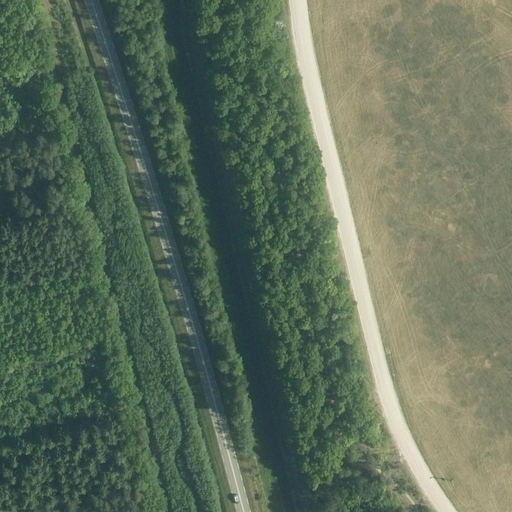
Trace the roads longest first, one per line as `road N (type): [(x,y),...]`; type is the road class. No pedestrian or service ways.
road 1 (track): [(297,0),(383,380),(412,458),(446,511)]
road 2 (primary): [(243,511),(91,0)]
